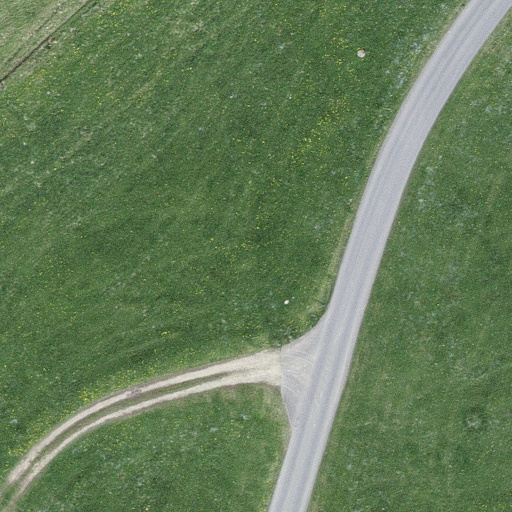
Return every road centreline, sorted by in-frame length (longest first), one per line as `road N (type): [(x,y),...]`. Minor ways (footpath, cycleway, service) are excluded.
road 1 (unclassified): [(489,0),(450,51),(417,116),(292,511)]
road 2 (track): [(0,504),(33,453),(135,393),(338,355)]
